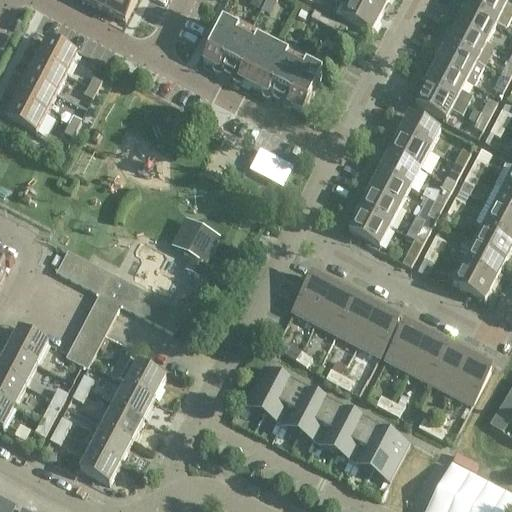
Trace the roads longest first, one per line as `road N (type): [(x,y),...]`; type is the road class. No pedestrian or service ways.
road 1 (residential): [(511,309),(494,330),(476,328),(294,233)]
road 2 (residential): [(152,61),(334,155)]
road 3 (residential): [(197,418),(372,511)]
road 4 (residential): [(334,155),(418,0)]
road 5 (residential): [(218,377),(294,233)]
road 6 (residential): [(32,0),(152,61)]
